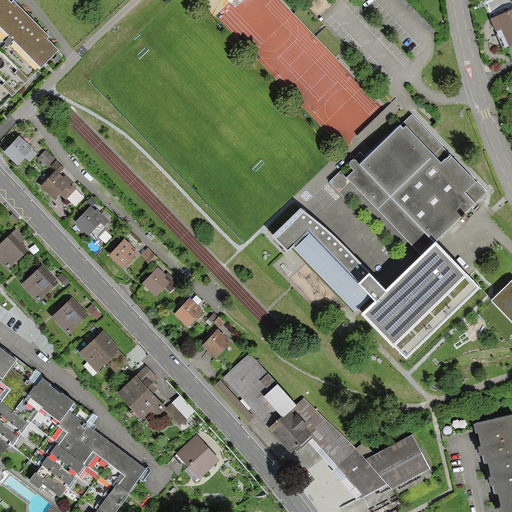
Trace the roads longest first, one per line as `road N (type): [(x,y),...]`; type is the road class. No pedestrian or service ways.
road 1 (secondary): [(0,176),(212,403),(301,511)]
road 2 (residential): [(23,107),(219,308)]
road 3 (residential): [(457,0),(474,81),(511,179)]
road 4 (residential): [(136,0),(23,107)]
